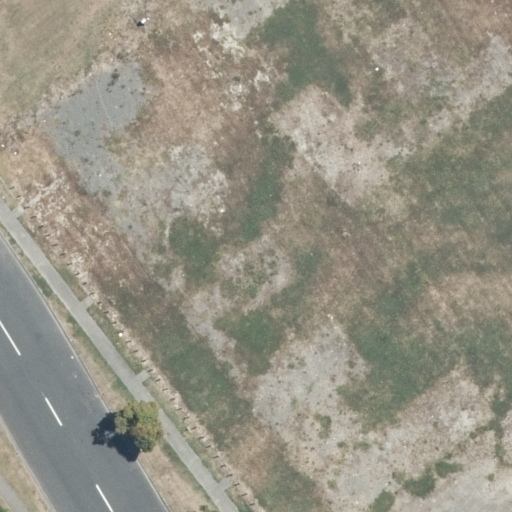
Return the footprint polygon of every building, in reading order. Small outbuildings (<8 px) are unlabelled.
[(302,0),(178,0),(221,59),(302,0)] [(387,97),(429,154),(511,92),(511,60),(490,32),(450,61),(415,14),(411,9),(353,52),(387,97)] [(127,44),(26,120),(93,209),(145,169),(117,133),(166,96),(127,44)] [(429,154),(387,97),(343,129),(305,78),(258,114),(338,221),(429,154)] [(160,298),(213,258),(186,221),(236,183),(196,131),(145,169),(93,209),(160,298)] [(227,247),(213,258),(160,298),(230,390),(282,351),(255,315),(304,278),(261,221),(227,247)] [(282,351),(230,390),(301,484),(354,443),(324,404),(374,366),(333,312),(282,351)] [(457,367),(302,485),(323,511),(368,511),(494,417),(457,367)]
